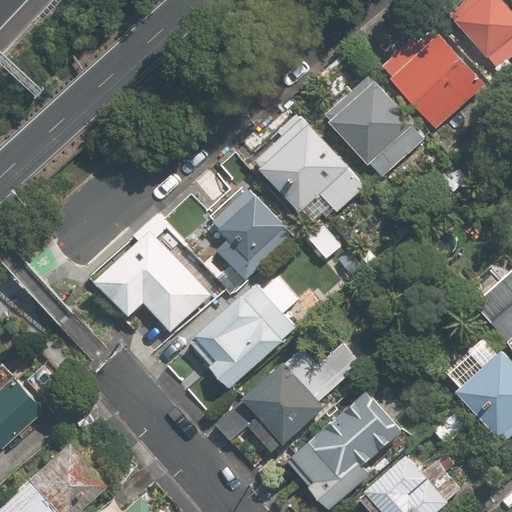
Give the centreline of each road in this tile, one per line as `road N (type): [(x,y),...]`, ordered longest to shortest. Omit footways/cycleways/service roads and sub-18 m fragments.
road 1 (residential): [(367,0),(172,166),(132,183),(80,227)]
road 2 (motorway): [(200,0),(0,179)]
road 3 (residential): [(117,369),(238,511)]
